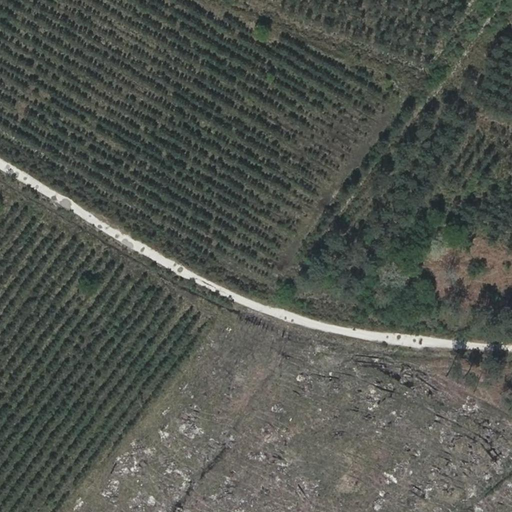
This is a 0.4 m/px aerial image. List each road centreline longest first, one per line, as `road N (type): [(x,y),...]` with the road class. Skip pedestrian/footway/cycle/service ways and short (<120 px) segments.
road 1 (track): [(511,348),(359,333),(267,309),(202,281),(0,164)]
road 2 (track): [(267,309),(503,0)]
